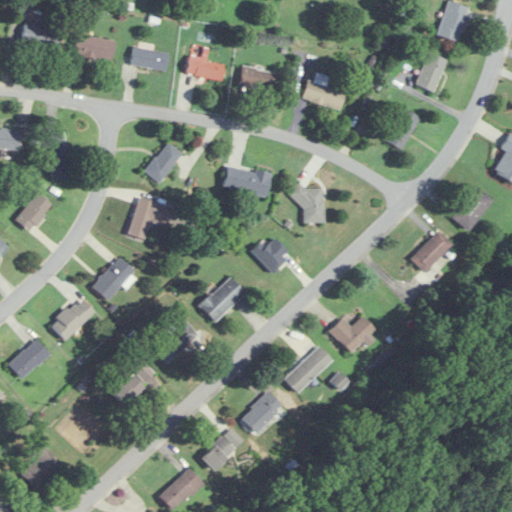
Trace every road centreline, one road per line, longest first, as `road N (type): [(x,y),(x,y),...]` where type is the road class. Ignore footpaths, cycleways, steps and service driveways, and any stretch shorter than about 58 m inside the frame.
road 1 (residential): [(73,511),(409,200),(455,146),(484,89),(508,0)]
road 2 (residential): [(0,85),(236,120),(316,144),(409,200)]
road 3 (residential): [(0,315),(71,243),(102,183),(120,102)]
